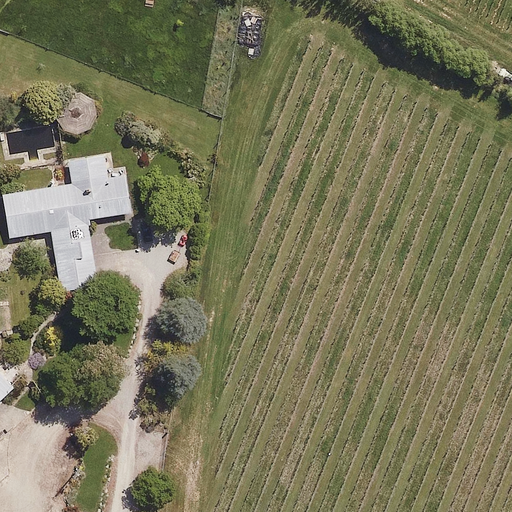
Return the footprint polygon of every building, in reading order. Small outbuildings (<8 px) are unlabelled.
[(76,92),(63,95),(59,97),(57,100),(54,103),(52,106),(51,110),(50,113),(50,117),(51,121),(52,125),(54,128),(56,131),(59,134),(62,136),(65,138),(69,139),(73,139),(77,139),(80,138),(84,137),(87,135),(90,132),(93,130),(95,126),(96,123),(97,119),(97,115),(97,111),(96,108),(94,104),(92,101),(90,98),(87,96),(83,94),(80,93),(76,92)] [(0,126),(0,172),(51,168),(46,122),(0,126)] [(0,206),(6,240),(47,233),(57,295),(98,288),(87,220),(132,213),(124,166),(112,168),(109,150),(65,157),(69,181),(0,192),(0,206)] [(150,210),(132,213),(139,258),(156,256),(150,210)] [(0,403),(16,389),(0,372),(0,403)] [(104,511),(109,490),(72,483),(66,511),(71,511),(104,511)]
